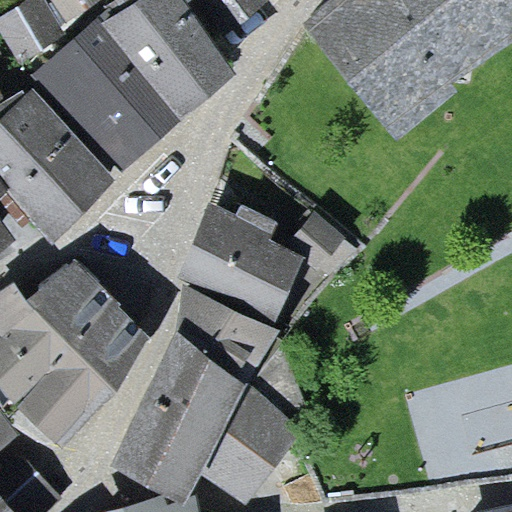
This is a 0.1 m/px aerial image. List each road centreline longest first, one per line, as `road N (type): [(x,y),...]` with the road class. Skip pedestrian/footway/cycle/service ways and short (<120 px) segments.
road 1 (residential): [(90,455),(153,330),(226,110)]
road 2 (residential): [(226,110),(174,133),(106,199),(0,277)]
road 3 (residential): [(336,511),(511,488)]
road 4 (residential): [(90,455),(217,511)]
road 5 (residential): [(226,110),(305,0)]
